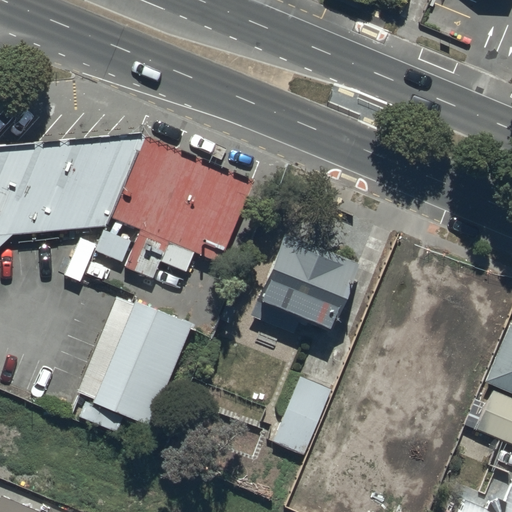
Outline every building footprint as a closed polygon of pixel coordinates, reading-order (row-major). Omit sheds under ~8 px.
[(0,246),(11,236),(108,229),(110,222),(142,138),(0,148),(0,246)] [(250,181),(142,138),(110,222),(136,233),(122,269),(151,281),(158,264),(183,274),(191,253),(217,263),(250,181)] [(430,243),(403,232),(349,364),(367,372),(366,376),(383,399),(436,420),(450,386),(464,391),(475,362),(463,357),(477,320),(502,330),(511,305),(493,297),(485,316),(450,302),(448,308),(429,300),(434,288),(415,280),(430,243)] [(357,264),(282,235),(250,320),(294,337),(298,326),(329,337),(357,264)] [(86,400),(78,419),(96,427),(101,413),(147,431),(190,323),(183,321),(180,326),(130,306),(120,332),(103,326),(76,395),(86,400)] [(511,448),(511,330),(507,328),(481,386),(492,391),(474,431),(511,448)] [(329,390),(297,377),(270,444),(301,457),(329,390)] [(365,407),(330,393),(307,451),(342,465),(365,407)] [(0,396),(0,467),(23,477),(45,424),(22,415),(26,407),(0,396)] [(476,511),(460,505),(457,511),(511,511),(511,488),(509,488),(501,506),(489,501),(484,511),(476,511)] [(32,511),(0,498),(0,511),(54,511),(48,509),(46,511),(32,511)]
